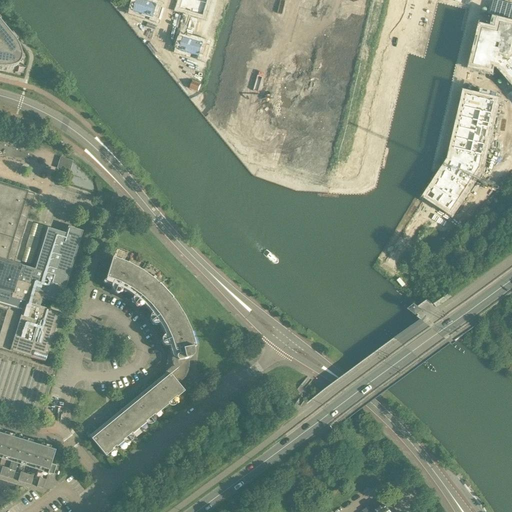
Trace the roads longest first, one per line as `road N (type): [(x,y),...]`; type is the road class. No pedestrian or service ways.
road 1 (residential): [(412,40),(403,44),(371,178),(362,185),(298,183),(250,162),(289,0)]
road 2 (secondary): [(200,511),(511,279)]
road 3 (tertiary): [(462,511),(378,410),(288,343)]
road 4 (tertiary): [(288,343),(238,303),(123,179)]
road 5 (residential): [(108,484),(288,343)]
road 6 (residential): [(422,192),(443,161),(481,0)]
road 7 (residential): [(92,309),(59,426),(108,484)]
road 8 (tertiary): [(0,97),(78,134),(123,179)]
